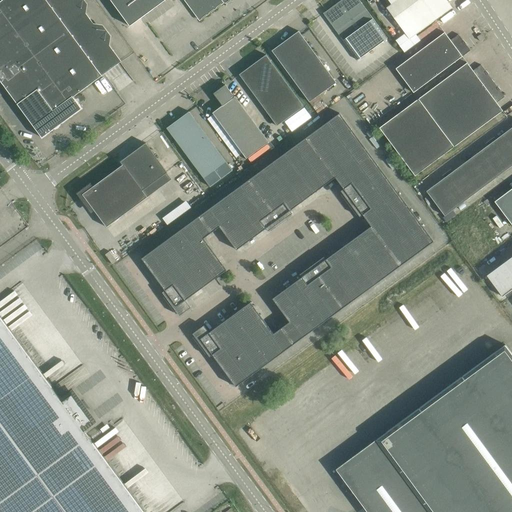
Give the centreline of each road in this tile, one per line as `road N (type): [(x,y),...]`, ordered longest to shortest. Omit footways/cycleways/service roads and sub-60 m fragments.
road 1 (unclassified): [(265,511),(31,194)]
road 2 (unknown): [(63,237),(43,285),(51,311),(175,470),(195,479),(230,464)]
road 3 (unclassified): [(296,0),(31,194)]
road 4 (unknown): [(49,180),(48,146),(57,130),(134,87)]
